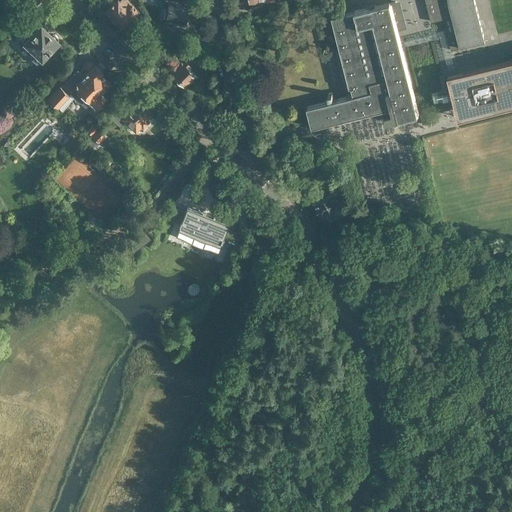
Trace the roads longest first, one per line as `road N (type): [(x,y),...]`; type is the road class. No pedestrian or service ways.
road 1 (secondary): [(350,511),(376,437),(363,331),(294,216),(250,168)]
road 2 (secondary): [(250,168),(66,0)]
road 3 (residential): [(250,168),(257,143),(221,50),(213,0)]
